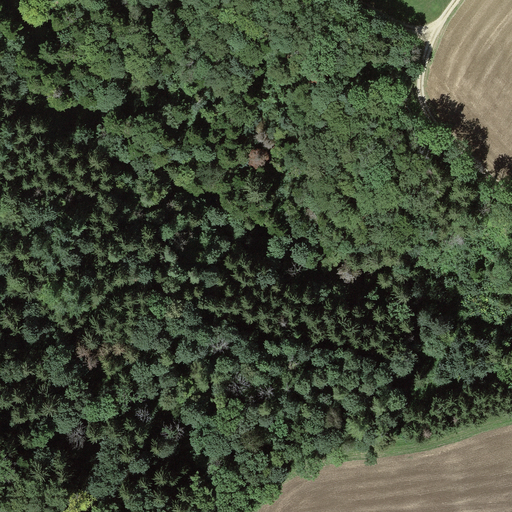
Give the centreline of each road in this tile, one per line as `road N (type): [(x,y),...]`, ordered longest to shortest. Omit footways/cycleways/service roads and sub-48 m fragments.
road 1 (track): [(0,326),(51,347),(111,287),(135,281),(235,327),(335,346),(433,384),(511,366)]
road 2 (track): [(402,277),(255,210),(69,79),(0,14)]
road 3 (track): [(511,199),(449,142),(417,94),(420,64),(454,0)]
